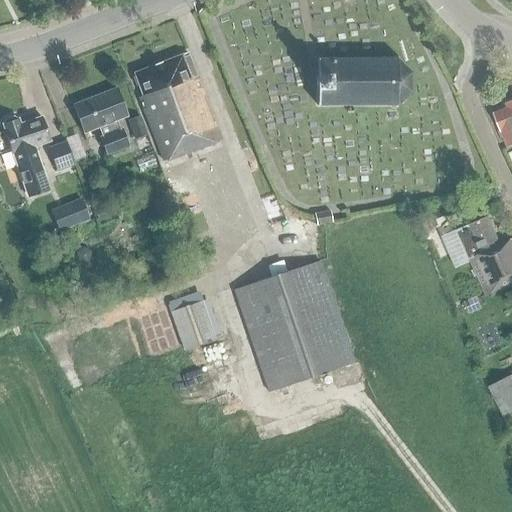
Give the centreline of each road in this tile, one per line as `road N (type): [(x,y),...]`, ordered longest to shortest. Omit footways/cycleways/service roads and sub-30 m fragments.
road 1 (track): [(264,238),(241,259),(223,300),(258,397),(287,408),(351,396),(447,511)]
road 2 (tertiary): [(0,58),(165,0)]
